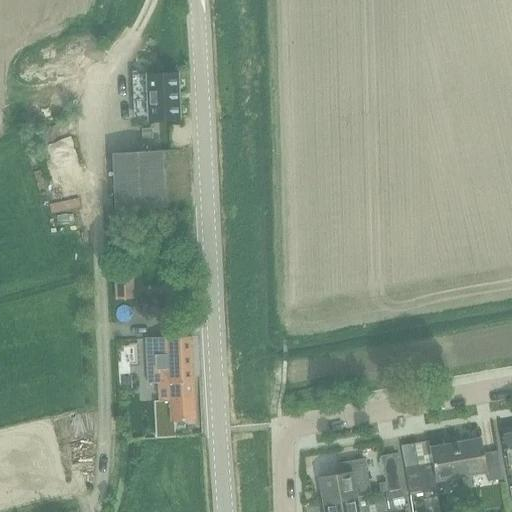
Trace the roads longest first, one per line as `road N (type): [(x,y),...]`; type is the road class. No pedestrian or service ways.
road 1 (residential): [(151,0),(93,90),(102,382),(92,511)]
road 2 (tertiary): [(225,511),(198,0)]
road 3 (residential): [(511,387),(290,428)]
